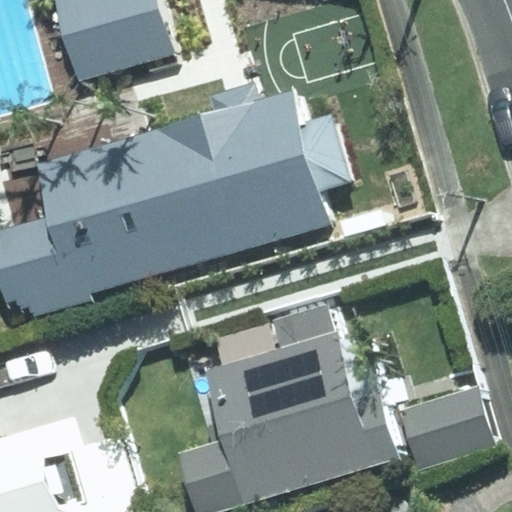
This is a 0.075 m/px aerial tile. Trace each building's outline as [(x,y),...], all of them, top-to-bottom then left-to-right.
[(76,0),(96,77),(196,51),(182,0),(76,0)] [(36,312),(358,220),(348,186),(374,179),(353,107),(327,114),(319,86),(282,96),(277,79),(220,95),(225,113),(61,159),(76,211),(12,229),(36,312)] [(307,344),(233,365),(253,434),(208,447),(226,511),(228,511),(430,453),(393,326),(368,333),(358,298),(299,315),(307,344)] [(511,425),(499,383),(420,406),(438,467),(511,445),(511,425)] [(0,511),(125,511),(96,412),(0,440),(0,511)]
